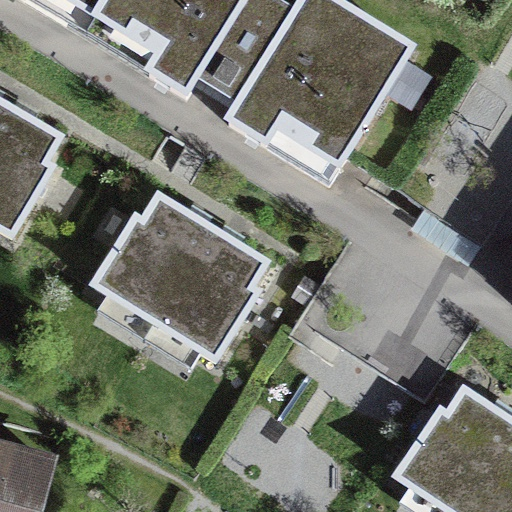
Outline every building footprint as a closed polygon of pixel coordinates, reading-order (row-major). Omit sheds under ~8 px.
[(0,0),(0,6),(23,21),(33,6),(94,43),(119,0),(0,0)] [(190,123),(234,51),(265,69),(221,140),(268,168),(280,150),(344,189),(421,62),(318,0),(306,0),(282,40),(252,22),(265,0),(264,0),(119,0),(94,43),(89,51),(119,68),(126,56),(160,76),(147,97),(190,123)] [(69,152),(4,114),(0,120),(0,239),(12,247),(69,152)] [(90,297),(150,333),(208,237),(148,201),(90,297)] [(279,280),(208,237),(150,333),(221,375),(279,280)] [(393,490),(428,511),(461,511),(511,434),(511,427),(464,396),(447,422),(440,417),(393,490)] [(511,511),(511,434),(461,511),(511,511)] [(52,511),(62,475),(0,459),(0,511),(52,511)]
